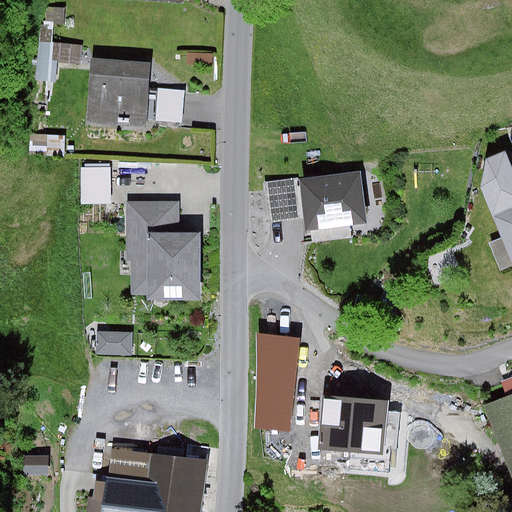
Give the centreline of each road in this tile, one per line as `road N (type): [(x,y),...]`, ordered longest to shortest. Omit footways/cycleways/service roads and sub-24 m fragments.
road 1 (residential): [(234,256),(369,343),(422,364),(467,365),(511,348)]
road 2 (tertiary): [(234,256),(243,0)]
road 3 (tertiary): [(230,511),(234,256)]
